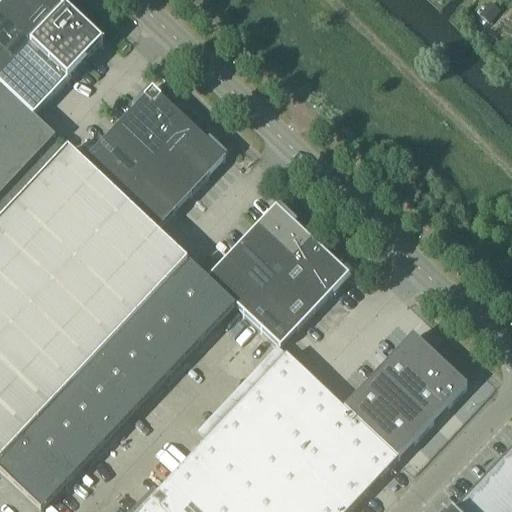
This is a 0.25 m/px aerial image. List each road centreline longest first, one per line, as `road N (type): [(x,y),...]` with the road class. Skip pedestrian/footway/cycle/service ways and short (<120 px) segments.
road 1 (tertiary): [(511,355),(136,0)]
road 2 (unclassified): [(407,511),(511,398)]
